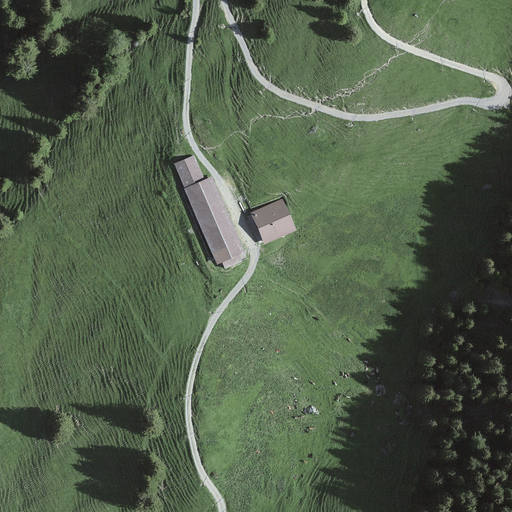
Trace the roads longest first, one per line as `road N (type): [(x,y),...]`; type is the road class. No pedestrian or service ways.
road 1 (track): [(199,0),(190,127),(257,257),(207,338),(192,394),(197,447),(226,511)]
road 2 (track): [(367,0),(392,38),(507,83),(497,102),(456,100),(378,115),(333,110),(271,84),(257,71),(227,0)]
